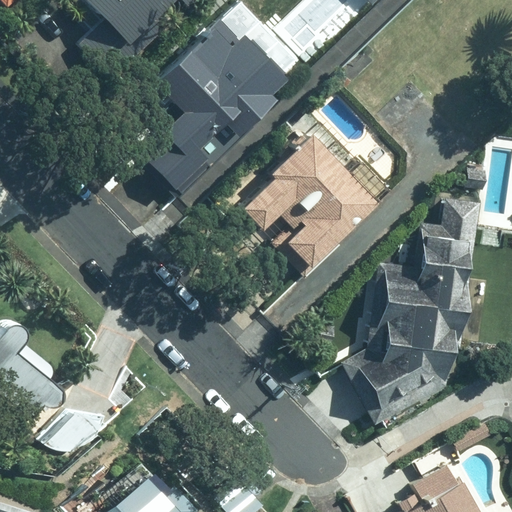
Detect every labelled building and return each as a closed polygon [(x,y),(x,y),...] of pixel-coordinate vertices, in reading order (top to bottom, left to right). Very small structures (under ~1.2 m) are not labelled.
[(112,84),(199,0),(74,0),(89,15),(66,37),(112,84)] [(291,55),(239,0),(233,0),(152,77),(179,105),(157,126),(169,139),(147,160),(171,185),(203,154),(195,146),(291,55)] [(298,271),(374,198),(308,129),(265,170),(269,174),(238,203),(259,225),(275,210),(286,221),(267,239),(298,271)] [(374,264),(365,366),(450,373),(453,335),(477,337),(488,207),(443,204),(440,239),(406,236),(403,267),(374,264)] [(0,390),(28,413),(37,401),(44,403),(51,401),(56,396),(58,388),(55,380),(45,372),(47,368),(47,364),(44,358),(17,336),(19,334),(20,326),(16,319),(11,316),(5,316),(0,319),(0,390)] [(95,436),(103,412),(64,405),(35,437),(45,444),(57,448),(70,449),(83,445),(95,436)] [(399,506),(388,511),(464,511),(462,509),(468,506),(446,466),(393,495),(399,506)] [(162,491),(142,471),(100,511),(188,511),(195,505),(171,481),(162,491)] [(250,511),(261,502),(241,481),(218,503),(226,511),(250,511)]
